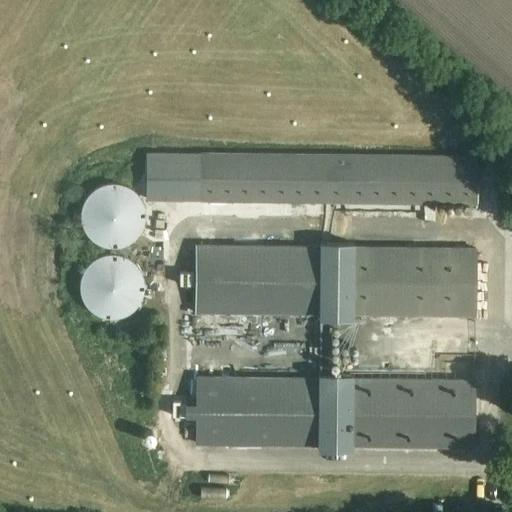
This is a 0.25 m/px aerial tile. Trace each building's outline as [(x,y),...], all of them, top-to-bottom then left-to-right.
[(477,204),(477,156),(200,153),(200,202),(477,204)] [(82,209),(81,213),(82,218),(83,222),(84,226),(86,230),(89,234),(92,237),(95,240),(99,242),(103,244),(107,245),(111,245),(116,245),(120,245),(124,244),(129,242),(132,240),(136,237),(139,234),(141,230),(143,226),(145,222),(146,218),(146,213),(146,209),(145,204),(143,200),(141,196),(139,193),(136,190),(132,187),(129,184),(124,183),(120,182),(116,181),(111,181),(107,182),(103,183),(99,184),(95,187),(92,190),(89,193),(86,196),(84,200),(83,204),(82,209)] [(352,249),(352,246),(319,245),(319,249),(199,247),(198,311),(319,313),(319,318),(352,318),(352,313),(472,315),(473,252),(352,249)] [(81,280),(81,284),(81,289),(82,293),(83,297),(85,301),(88,305),(91,308),(94,311),(98,313),(102,315),(107,316),(111,317),(115,317),(120,316),(124,315),(128,313),(132,311),(136,308),(139,305),(141,301),(143,297),(145,293),(146,289),(146,284),(146,280),(145,275),(143,271),(141,267),(139,264),(136,260),(132,258),(128,255),(124,253),(120,252),(116,252),(111,252),(107,252),(102,253),(98,255),(94,258),(91,260),(88,264),(85,267),(83,271),(82,275),(81,280)] [(480,391),(500,390),(499,367),(479,368),(480,391)] [(351,380),(351,376),(316,375),(316,379),(197,377),(196,444),(316,446),(316,450),(351,450),(351,446),(472,448),(473,382),(351,380)]
